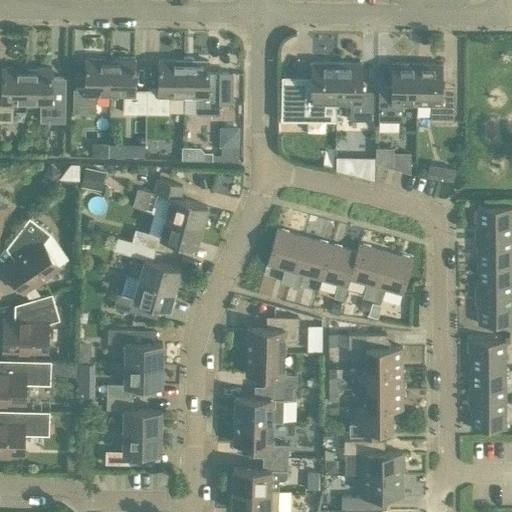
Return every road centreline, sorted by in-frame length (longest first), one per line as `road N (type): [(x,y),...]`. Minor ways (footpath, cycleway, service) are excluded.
road 1 (residential): [(442,475),(438,214),(261,169)]
road 2 (residential): [(190,504),(195,337),(261,191),(261,169)]
road 3 (residential): [(259,11),(0,13)]
road 4 (residential): [(499,15),(259,11)]
road 5 (residential): [(190,504),(91,500),(60,484),(0,483)]
road 6 (residential): [(261,169),(259,11)]
